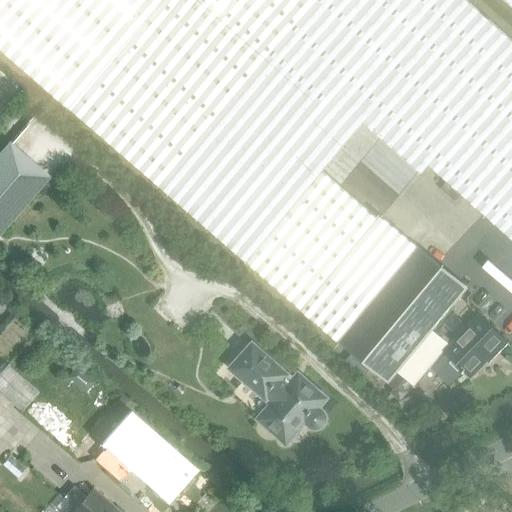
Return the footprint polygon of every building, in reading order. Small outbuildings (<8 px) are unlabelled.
[(0,0),(0,47),(302,310),(302,311),(314,321),(338,341),(418,246),(380,215),(377,219),(323,171),(365,122),(423,173),(430,165),(511,238),(511,40),(466,0),(0,0)] [(511,0),(498,0),(511,11),(511,0)] [(0,232),(49,177),(8,142),(0,151),(0,232)] [(339,342),(389,383),(433,331),(468,288),(418,247),(339,342)] [(458,339),(446,352),(471,377),(487,361),(486,361),(506,341),(481,316),(469,328),(452,312),(437,329),(444,335),(448,330),(458,339)] [(449,344),(433,331),(389,383),(395,388),(397,389),(400,385),(401,384),(404,380),(413,386),(449,344)] [(323,412),(317,407),(324,400),(294,373),(292,376),(252,341),(226,368),(267,404),(257,415),(287,442),(298,429),(295,426),(301,419),(310,427),(315,430),(320,429),(324,426),(326,422),(326,417),(323,412)] [(0,391),(22,411),(40,390),(8,363),(0,372),(0,391)] [(395,388),(390,393),(400,401),(401,402),(402,400),(409,391),(401,384),(400,385),(397,389),(395,388)] [(400,401),(402,408),(414,402),(412,396),(402,400),(401,402),(400,401)] [(120,397),(111,407),(124,419),(133,408),(120,397)] [(118,481),(132,465),(153,483),(151,486),(150,489),(150,492),(151,494),(153,495),(157,497),(160,496),(162,495),(164,492),(166,494),(188,469),(129,418),(93,459),(118,481)] [(11,453),(2,464),(20,479),(29,469),(11,453)] [(117,511),(112,507),(111,511),(89,492),(86,496),(74,486),(63,498),(75,508),(72,511),(117,511)]
